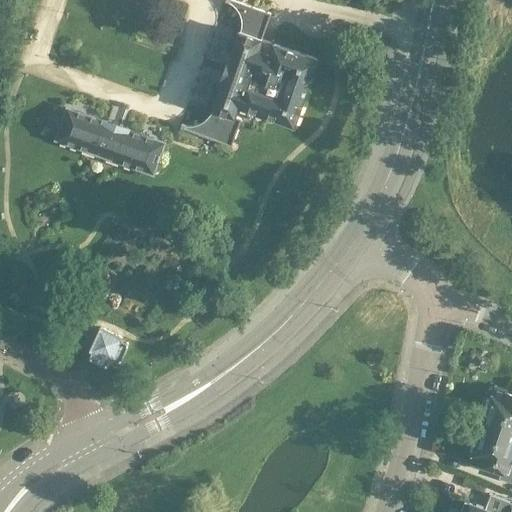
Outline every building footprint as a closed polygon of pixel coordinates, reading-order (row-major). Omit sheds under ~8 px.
[(182,123),(181,126),(232,145),(241,118),(235,115),(238,106),(294,126),(318,59),(272,43),(269,53),(259,49),(271,13),(233,0),(226,0),(226,1),(227,2),(230,3),(232,4),(234,6),(238,11),(240,13),(242,21),(242,24),(241,29),(239,32),(212,109),(209,115),(205,120),(198,123),(191,125),(186,124),(182,123)] [(67,108),(56,139),(154,174),(165,142),(67,108)] [(89,350),(114,361),(125,337),(100,326),(89,350)] [(484,412),(511,421),(511,390),(511,393),(505,391),(505,390),(493,386),(484,412)] [(476,436),(511,448),(511,421),(484,412),(476,436)] [(511,448),(476,436),(467,462),(479,466),(480,464),(500,471),(498,477),(511,481),(511,448)] [(458,511),(511,511),(511,503),(507,502),(503,511),(492,511),(463,500),(458,511)]
